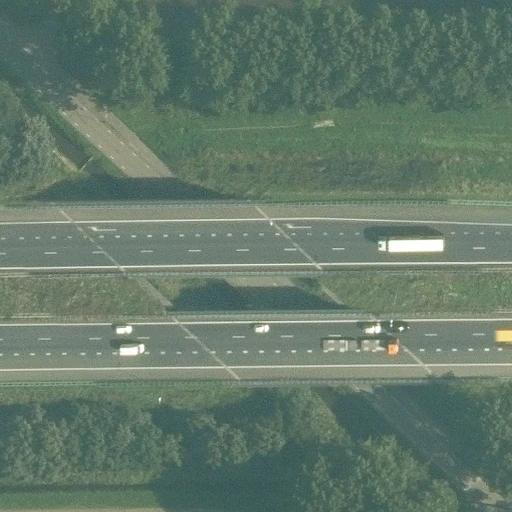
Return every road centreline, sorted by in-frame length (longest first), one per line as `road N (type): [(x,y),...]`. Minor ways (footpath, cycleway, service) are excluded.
road 1 (tertiary): [(498,511),(0,44)]
road 2 (motorway): [(511,249),(0,255)]
road 3 (motorway): [(0,340),(511,335)]
